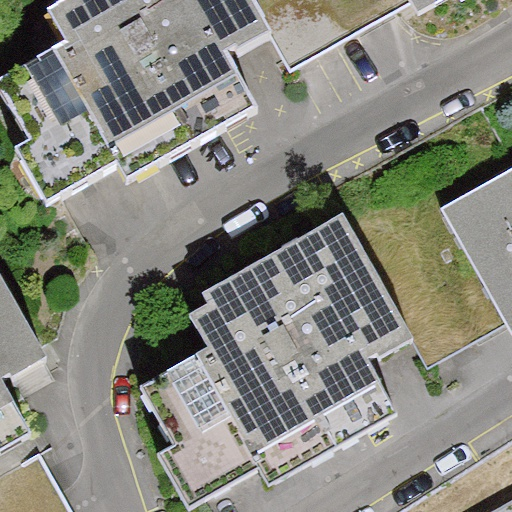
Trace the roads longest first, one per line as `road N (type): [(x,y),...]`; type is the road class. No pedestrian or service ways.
road 1 (residential): [(133,511),(111,475),(128,274),(511,33)]
road 2 (residential): [(344,511),(511,412)]
